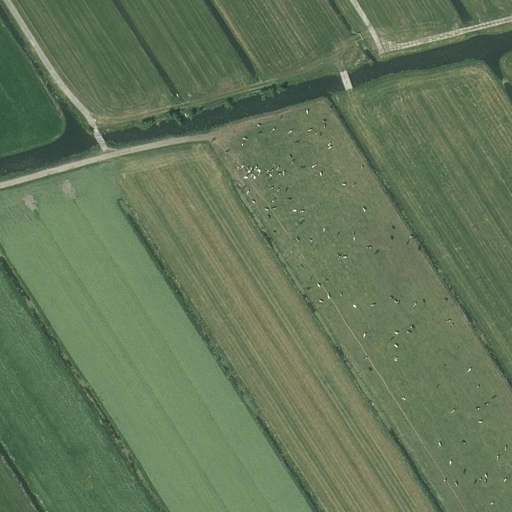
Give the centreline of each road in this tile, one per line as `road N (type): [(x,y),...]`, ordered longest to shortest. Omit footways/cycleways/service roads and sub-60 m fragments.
road 1 (track): [(186,138),(0,185)]
road 2 (track): [(351,0),(379,45),(394,48),(511,19)]
road 3 (track): [(6,0),(106,156)]
